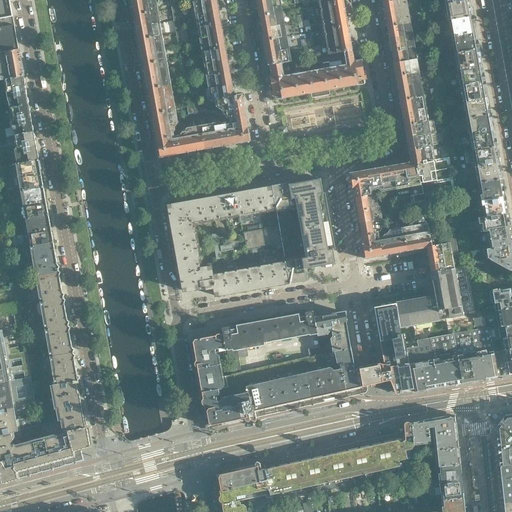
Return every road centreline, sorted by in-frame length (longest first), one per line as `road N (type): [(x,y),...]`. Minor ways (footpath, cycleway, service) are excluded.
road 1 (residential): [(22,0),(106,466)]
road 2 (residential): [(333,161),(390,147),(367,0)]
road 3 (residential): [(150,192),(118,0)]
road 4 (tertiary): [(373,414),(348,409),(195,443)]
road 5 (tertiary): [(200,465),(354,427),(373,414)]
road 6 (residential): [(356,288),(178,318)]
road 7 (residential): [(271,172),(241,0)]
road 8 (residential): [(178,318),(150,192)]
road 9 (residential): [(356,288),(333,161)]
road 10 (residential): [(373,414),(356,288)]
road 11 (residential): [(150,192),(271,172)]
